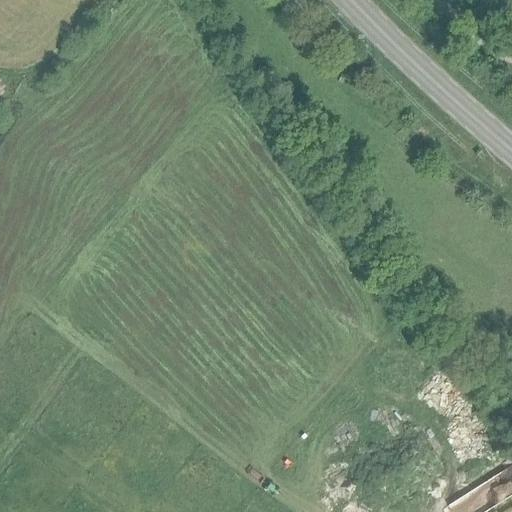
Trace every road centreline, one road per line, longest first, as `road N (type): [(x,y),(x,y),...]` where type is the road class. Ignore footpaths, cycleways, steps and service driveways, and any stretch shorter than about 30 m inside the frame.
road 1 (track): [(204,229),(414,373),(456,417),(470,447),(446,511)]
road 2 (primary): [(511,149),(348,0)]
